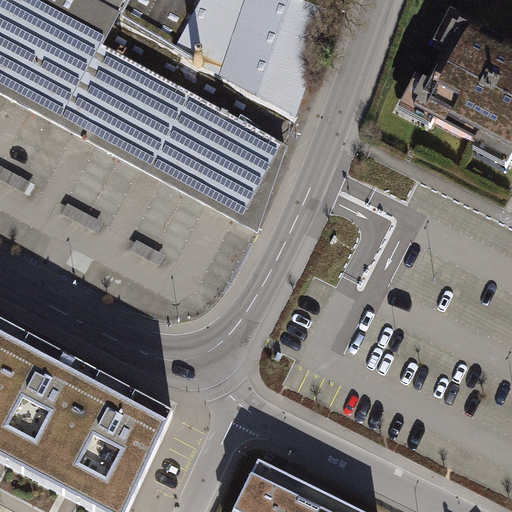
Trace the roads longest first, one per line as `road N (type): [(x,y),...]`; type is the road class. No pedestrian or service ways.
road 1 (secondary): [(379,0),(333,135),(277,259),(234,328),(204,354)]
road 2 (residential): [(448,511),(238,410)]
road 3 (secondary): [(204,354),(176,360),(137,351),(0,278)]
